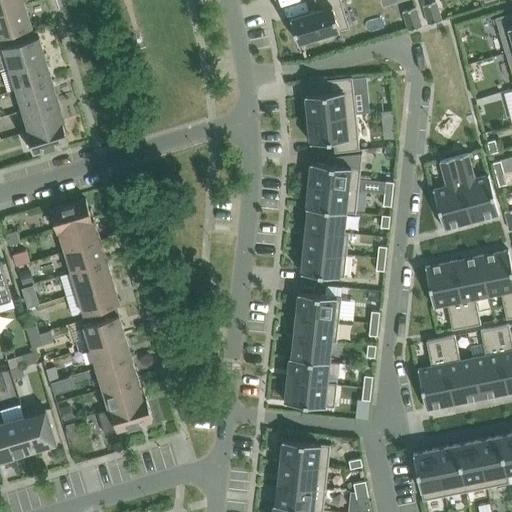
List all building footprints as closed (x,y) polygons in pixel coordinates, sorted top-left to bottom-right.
[(0,0),(0,12),(25,5),(23,0),(0,0)] [(305,13),(291,18),(298,43),(318,37),(319,41),(333,36),(332,32),(345,28),(349,27),(340,0),(315,0),(318,9),(305,13)] [(435,1),(423,5),(429,24),(441,20),(435,1)] [(0,36),(32,27),(25,5),(0,12),(0,36)] [(415,7),(403,11),(409,30),(421,27),(415,7)] [(511,12),(495,17),(506,53),(511,50),(511,12)] [(39,36),(4,47),(10,67),(45,57),(39,36)] [(16,88),(52,77),(45,57),(10,67),(16,88)] [(329,92),(306,95),(308,118),(346,115),(356,114),(356,113),(370,112),(366,76),(352,78),(352,77),(328,79),(329,92)] [(52,77),(16,88),(22,109),(58,98),(52,77)] [(29,130),(64,119),(58,98),(22,109),(29,130)] [(356,114),(308,118),(310,142),(334,140),(335,148),(335,152),(359,149),(356,114)] [(64,119),(29,130),(27,130),(34,153),(69,142),(66,131),(68,131),(64,119)] [(495,139),(487,142),(490,153),(498,151),(495,139)] [(311,162),(308,185),(358,190),(362,157),(362,153),(345,155),(328,156),(328,164),(311,162)] [(499,214),(488,174),(475,177),(468,153),(454,156),(472,221),(499,214)] [(472,221),(454,156),(440,160),(447,185),(433,189),(444,229),(472,221)] [(501,160),(493,162),(496,174),(504,172),(501,160)] [(504,172),(496,174),(499,186),(507,183),(504,172)] [(386,181),(385,193),(393,194),(394,182),(386,181)] [(306,206),(306,207),(308,207),(346,211),(356,213),(356,212),(358,190),(308,185),(306,206)] [(385,193),(383,205),(391,206),(393,194),(385,193)] [(95,220),(91,208),(89,209),(86,198),(51,209),(58,232),(59,231),(95,220)] [(308,209),(306,228),(344,232),(344,231),(345,222),(346,211),(308,207),(308,209)] [(382,215),(381,227),(389,228),(390,215),(382,215)] [(59,231),(66,252),(101,241),(95,220),(59,231)] [(306,228),(304,250),(347,254),(349,233),(306,228)] [(16,230),(7,233),(10,243),(10,245),(20,242),(16,230)] [(66,252),(72,272),(107,262),(101,241),(66,252)] [(379,245),(377,257),(386,258),(387,246),(383,246),(379,245)] [(511,316),(511,266),(509,249),(481,255),(489,295),(502,293),(507,318),(511,316)] [(26,250),(13,253),(17,265),(29,261),(26,250)] [(304,250),(301,272),(344,276),(347,254),(304,250)] [(489,295),(481,255),(454,260),(467,326),(481,323),(476,298),(484,296),(489,295)] [(377,257),(376,270),(384,270),(386,258),(377,257)] [(0,260),(0,299),(12,295),(1,260),(0,260)] [(467,326),(454,260),(425,266),(433,306),(447,304),(452,329),(467,326)] [(114,282),(107,262),(72,272),(78,293),(114,282)] [(28,270),(20,272),(23,286),(32,283),(28,270)] [(114,282),(78,293),(84,314),(120,303),(114,282)] [(24,287),(22,288),(28,307),(40,303),(34,284),(24,287)] [(298,292),(296,315),(339,319),(341,297),(298,292)] [(372,311),(371,323),(379,324),(380,312),(372,311)] [(126,336),(119,314),(84,325),(90,347),(126,336)] [(295,324),(294,336),(337,341),(339,319),(296,315),(295,324)] [(39,333),(35,321),(25,324),(29,336),(39,333)] [(371,323),(369,335),(377,336),(379,324),(371,323)] [(495,326),(508,392),(511,391),(511,337),(509,323),(495,326)] [(486,354),(473,357),(481,397),(508,392),(495,326),(481,329),(486,354)] [(39,333),(29,336),(32,348),(43,344),(39,333)] [(481,397),(473,357),(460,360),(455,334),(441,337),(454,403),(481,397)] [(90,347),(97,367),(132,357),(126,336),(90,347)] [(290,356),(289,357),(330,362),(332,341),(337,342),(337,341),(294,336),(293,348),(292,356),(290,356)] [(426,409),(454,403),(441,337),(427,340),(432,365),(418,368),(426,409)] [(368,344),(367,356),(375,357),(376,345),(368,344)] [(23,355),(7,359),(8,363),(10,368),(22,365),(26,364),(26,365),(37,362),(34,351),(23,354),(23,355)] [(132,357),(97,367),(103,388),(138,377),(132,357)] [(289,357),(287,379),(327,383),(328,382),(330,362),(289,357)] [(10,368),(13,379),(25,376),(22,365),(10,368)] [(50,382),(51,381),(51,382),(59,379),(55,366),(46,369),(50,382)] [(365,375),(363,387),(371,388),(373,376),(369,375),(365,375)] [(55,394),(74,388),(70,376),(59,379),(51,382),(55,394)] [(141,387),(138,377),(103,388),(109,409),(147,398),(143,386),(141,387)] [(287,379),(285,401),(334,407),(337,384),(337,383),(328,382),(327,383),(287,379)] [(363,387),(362,399),(370,400),(371,388),(363,387)] [(147,398),(109,409),(99,412),(105,433),(153,419),(147,398)] [(70,404),(61,407),(65,420),(74,417),(70,404)] [(46,408),(25,415),(36,450),(57,444),(46,408)] [(4,421),(14,457),(36,450),(25,415),(4,421)] [(4,421),(0,422),(0,461),(14,457),(4,421)] [(74,421),(65,424),(69,437),(78,435),(74,421)] [(511,432),(499,435),(507,473),(511,471),(511,432)] [(499,435),(478,439),(488,486),(509,482),(507,473),(499,435)] [(283,439),(280,462),(328,467),(330,444),(283,439)] [(478,439),(457,444),(466,491),(488,486),(478,439)] [(457,444),(436,448),(445,495),(466,491),(457,444)] [(436,448),(413,452),(423,500),(445,495),(436,448)] [(361,458),(349,460),(350,464),(351,468),(363,466),(361,458)] [(280,462),(278,483),(326,488),(328,467),(280,462)] [(366,480),(354,483),(355,487),(355,491),(367,488),(366,480)] [(276,504),(276,505),(323,510),(326,488),(278,483),(276,504)] [(367,488),(355,491),(357,499),(369,497),(367,488)] [(274,504),(272,511),(323,511),(323,510),(276,505),(276,504),(274,503),(274,504)]
